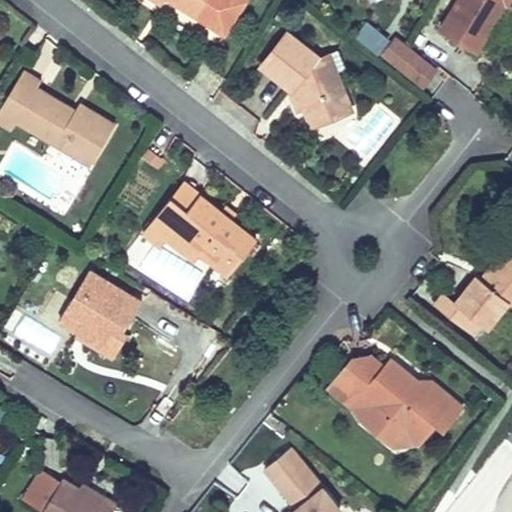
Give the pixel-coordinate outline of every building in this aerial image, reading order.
[(243,0),(156,0),(160,2),(161,0),(172,0),(226,34),(246,1),(243,0)] [(511,7),(511,0),(457,0),(441,28),(477,51),(506,3),(511,7)] [(377,57),(390,40),(366,21),(353,38),(377,57)] [(299,92),(304,105),(312,125),(351,110),(336,71),(346,68),(338,48),(318,56),(288,32),(262,65),(292,88),(301,85),(303,91),(299,92)] [(438,70),(395,36),(378,57),(421,91),(438,70)] [(60,111),(64,104),(38,88),(41,82),(25,72),(0,112),(0,125),(11,132),(16,124),(90,169),(112,133),(97,123),(101,116),(82,105),(77,112),(73,119),(60,111)] [(298,107),(304,105),(299,92),(303,91),(301,85),(292,88),(291,89),(298,107)] [(77,112),(64,104),(60,111),(73,119),(77,112)] [(116,126),(101,116),(97,123),(112,133),(116,126)] [(184,180),(172,195),(189,208),(200,193),(184,180)] [(174,228),(202,251),(229,273),(257,238),(200,193),(189,208),(172,195),(153,218),(171,232),(174,228)] [(196,258),(202,251),(174,228),(171,232),(153,218),(144,230),(162,243),(167,236),(196,258)] [(505,248),(481,278),(487,283),(511,253),(505,248)] [(511,303),(511,253),(487,283),(481,278),(477,275),(456,301),(459,304),(450,316),(474,335),(484,324),(488,327),(509,301),(511,303)] [(114,328),(122,333),(142,302),(90,270),(60,319),(79,330),(80,331),(82,326),(90,332),(88,336),(103,345),(114,328)] [(435,304),(450,316),(459,304),(456,301),(444,292),(435,304)] [(127,336),(122,333),(114,328),(103,345),(88,336),(90,332),(82,326),(80,331),(79,330),(76,335),(114,358),(127,336)] [(418,379),(392,358),(385,366),(372,356),(354,357),(329,387),(353,406),(352,406),(362,418),(395,445),(413,444),(417,439),(421,441),(435,423),(443,429),(463,405),(432,379),(418,379)] [(0,405),(0,433),(14,412),(1,404),(0,405)] [(335,511),(341,508),(291,446),(265,467),(297,507),(294,510),(294,511),(335,511)] [(62,480),(42,468),(23,498),(43,510),(62,480)] [(111,498),(117,486),(99,477),(93,489),(111,498)] [(100,501),(80,489),(63,478),(62,480),(43,510),(42,511),(112,511),(117,504),(104,496),(100,501)] [(83,484),(80,489),(100,501),(104,496),(83,484)]
